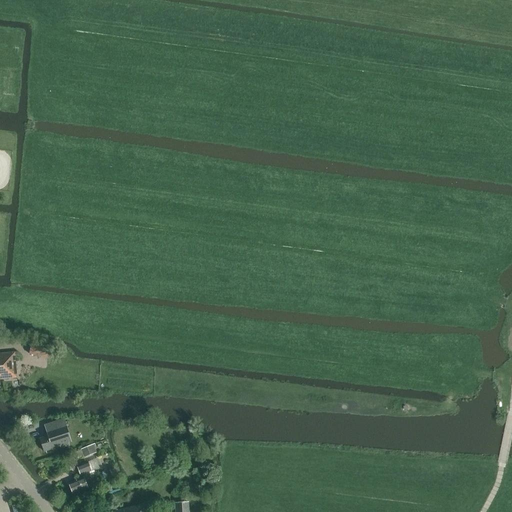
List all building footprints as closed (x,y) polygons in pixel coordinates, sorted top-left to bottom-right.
[(55,347),(32,342),(30,353),(53,359),(55,347)] [(0,379),(16,378),(14,352),(0,352),(0,379)] [(64,420),(45,427),(47,435),(40,438),(44,451),(60,446),(60,448),(69,445),(66,435),(69,434),(64,420)] [(98,452),(95,444),(87,448),(89,453),(90,456),(98,452)] [(73,495),(96,486),(87,462),(77,466),(80,474),(82,474),(83,477),(68,483),(73,495)] [(190,511),(189,502),(176,503),(176,511),(190,511)]
